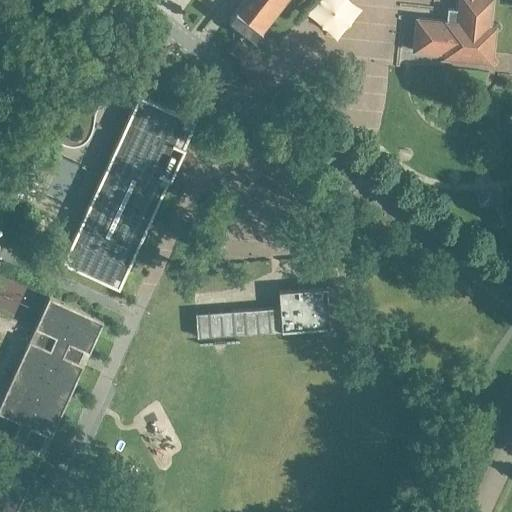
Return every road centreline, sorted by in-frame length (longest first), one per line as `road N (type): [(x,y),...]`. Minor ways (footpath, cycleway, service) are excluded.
road 1 (residential): [(43,511),(201,169),(226,158),(262,102)]
road 2 (residential): [(511,299),(262,102)]
road 3 (residential): [(262,102),(127,0)]
